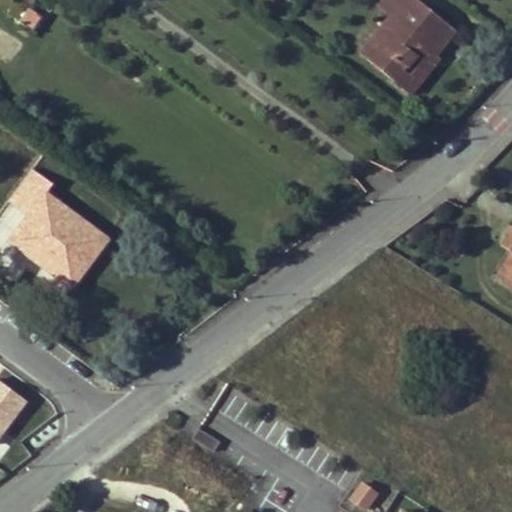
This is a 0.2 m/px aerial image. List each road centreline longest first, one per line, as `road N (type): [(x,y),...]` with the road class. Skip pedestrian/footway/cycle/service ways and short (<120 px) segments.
road 1 (tertiary): [(112,422),(350,241),(511,101)]
road 2 (tertiary): [(0,511),(112,422)]
road 3 (residential): [(0,338),(112,422)]
